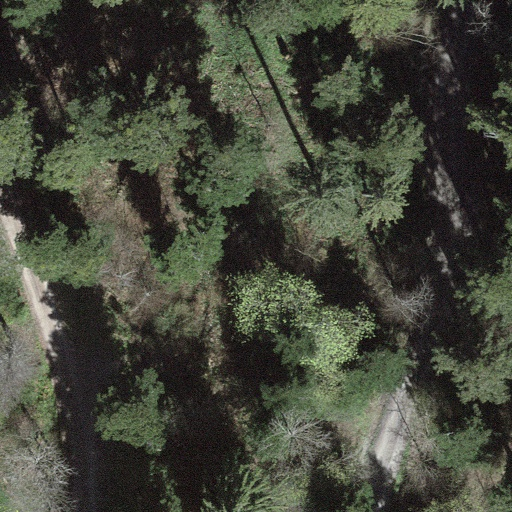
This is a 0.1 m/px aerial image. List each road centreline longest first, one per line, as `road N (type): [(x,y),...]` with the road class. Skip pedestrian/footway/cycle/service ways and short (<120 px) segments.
road 1 (track): [(477,0),(374,511)]
road 2 (track): [(0,211),(61,376),(79,511)]
